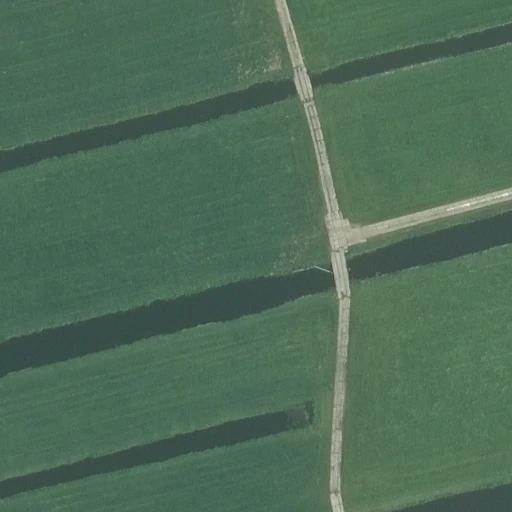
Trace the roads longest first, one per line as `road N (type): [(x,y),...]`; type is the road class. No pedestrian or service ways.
road 1 (track): [(338,254),(282,0)]
road 2 (track): [(339,511),(344,299)]
road 3 (track): [(337,241),(511,197)]
